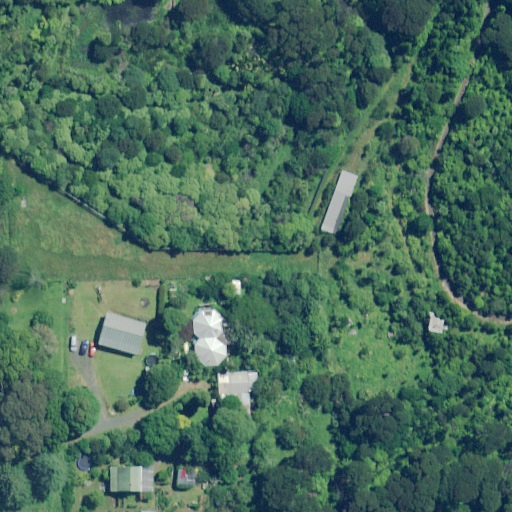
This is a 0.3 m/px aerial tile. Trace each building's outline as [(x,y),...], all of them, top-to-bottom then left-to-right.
[(346,172),(340,170),(319,229),(335,234),(356,176),(351,174),(346,172)] [(240,281),(230,280),(229,296),(239,297),(240,281)] [(224,312),(196,310),(193,361),(222,362),(223,330),(224,312)] [(137,356),(146,325),(108,313),(105,321),(98,344),(137,356)] [(157,369),(147,367),(145,382),(154,384),(157,369)] [(257,391),(257,373),(219,372),(219,393),(221,393),(221,405),(226,405),(226,421),(237,421),(237,424),(249,424),(249,391),(257,391)] [(149,476),(141,476),(141,467),(110,468),(110,492),(141,492),(141,484),(149,484),(149,476)] [(195,473),(178,472),(177,486),(194,487),(195,473)]
